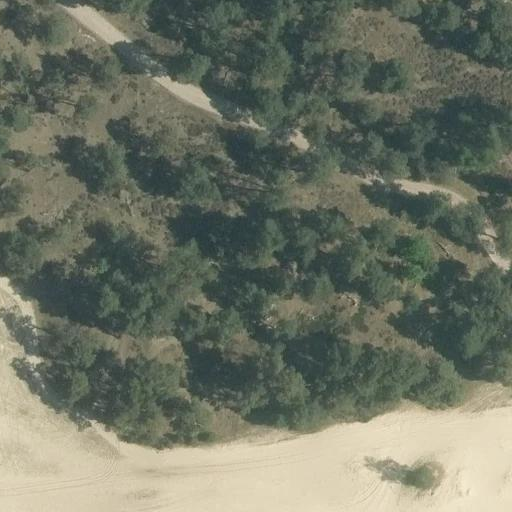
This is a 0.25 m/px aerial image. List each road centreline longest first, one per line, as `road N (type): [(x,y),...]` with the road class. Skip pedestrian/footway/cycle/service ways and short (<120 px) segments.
road 1 (track): [(511,275),(470,215),(445,199),(375,179),(189,91),(65,0)]
road 2 (track): [(0,487),(345,463),(511,402)]
